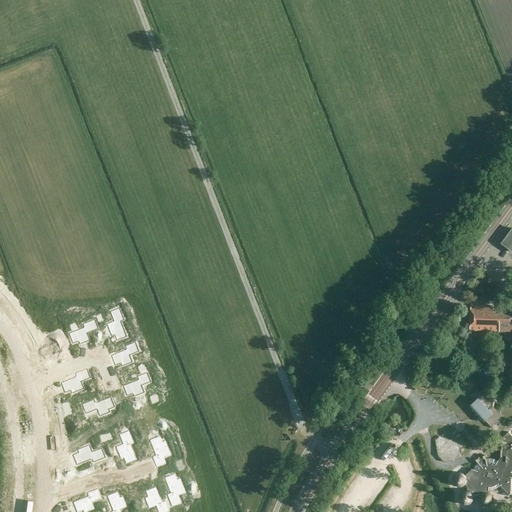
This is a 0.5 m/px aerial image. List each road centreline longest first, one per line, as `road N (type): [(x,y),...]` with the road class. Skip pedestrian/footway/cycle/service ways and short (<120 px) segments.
road 1 (secondary): [(296,511),(511,207)]
road 2 (residential): [(0,153),(58,193),(81,237),(0,309)]
